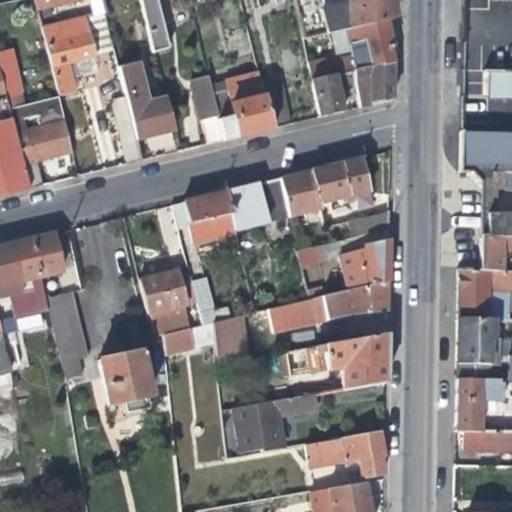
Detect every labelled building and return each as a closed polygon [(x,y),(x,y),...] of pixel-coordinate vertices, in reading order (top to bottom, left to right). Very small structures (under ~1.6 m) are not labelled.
[(6,0),(2,1),(0,1),(0,14),(9,13),(6,0)] [(29,0),(32,10),(74,0),(29,0)] [(150,0),(135,0),(136,3),(148,51),(162,47),(150,0)] [(289,0),(298,38),(339,29),(377,21),(385,19),(386,3),(385,0),(348,0),(349,0),(321,6),(318,0),(289,0)] [(37,28),(54,97),(70,92),(63,64),(84,59),(91,58),(81,18),(37,28)] [(382,38),(377,21),(339,29),(345,56),(328,59),(331,73),(348,69),(385,61),(380,48),(385,47),(382,38)] [(511,56),(511,46),(459,44),(459,56),(459,71),(511,71),(511,56)] [(11,95),(16,94),(6,49),(0,50),(0,84),(11,133),(24,187),(37,184),(31,160),(52,155),(64,153),(56,122),(20,131),(14,108),(11,95)] [(134,60),(113,65),(116,76),(120,94),(131,138),(152,133),(170,128),(160,94),(144,98),(134,60)] [(350,87),(354,106),(384,98),(384,76),(385,61),(348,69),(349,81),(350,87)] [(218,80),(203,83),(217,140),(244,133),(267,127),(256,82),(253,68),(217,77),(218,80)] [(334,92),(350,87),(349,81),(348,69),(331,73),(306,78),(315,115),(328,112),(338,110),(334,92)] [(457,172),(468,172),(511,173),(511,71),(459,71),(459,83),(459,95),(488,95),(498,95),(511,95),(511,100),(511,133),(458,133),(457,172)] [(196,125),(201,143),(217,140),(203,83),(201,74),(184,78),(196,125)] [(274,78),(256,82),(267,127),(284,123),(274,78)] [(0,192),(24,187),(11,133),(9,133),(0,94),(0,192)] [(20,106),(16,94),(11,95),(14,108),(20,106)] [(108,97),(124,162),(136,159),(131,138),(120,94),(108,97)] [(334,167),(309,173),(317,206),(366,193),(359,161),(334,167)] [(511,190),(511,173),(468,172),(480,185),(484,189),(490,189),(496,190),(511,190)] [(286,219),(300,215),(318,211),(317,206),(309,173),(293,177),(278,181),(285,211),(286,219)] [(264,216),(285,211),(278,181),(252,187),(225,194),(233,232),(265,224),(264,216)] [(496,217),(496,190),(490,189),(484,189),(480,185),(478,236),(481,236),(483,216),(496,217)] [(237,248),(233,232),(225,194),(202,199),(170,207),(177,233),(187,231),(191,245),(211,241),(215,254),(237,248)] [(322,228),(318,211),(300,215),(304,233),(322,228)] [(354,222),(349,223),(352,239),(386,230),(386,214),(354,222)] [(477,264),(477,272),(498,273),(498,254),(511,254),(511,217),(496,217),(483,216),(481,236),(478,236),(477,236),(477,247),(477,256),(477,264)] [(340,242),(352,239),(349,223),(324,230),(328,245),(340,242)] [(352,239),(340,242),(343,255),(318,261),(327,297),(352,291),(384,283),(385,266),(386,230),(352,239)] [(51,236),(30,242),(39,278),(60,274),(51,236)] [(39,278),(30,242),(9,246),(0,248),(0,297),(10,295),(11,302),(15,317),(46,310),(43,294),(39,278)] [(315,282),(312,267),(315,266),(311,250),(295,254),(302,284),(315,282)] [(161,275),(137,281),(146,315),(185,306),(176,272),(161,275)] [(511,273),(498,273),(477,272),(455,272),(455,295),(454,322),(484,322),(485,294),(511,294),(511,273)] [(319,299),(315,282),(302,284),(306,302),(319,299)] [(384,303),(384,283),(352,291),(327,297),(319,299),(324,323),(349,317),(383,315),(384,303)] [(191,291),(197,315),(209,312),(203,288),(191,291)] [(85,358),(69,294),(46,300),(62,364),(85,358)] [(10,295),(0,297),(0,303),(11,302),(10,295)] [(272,334),(324,323),(319,299),(306,302),(266,311),(272,334)] [(209,313),(209,312),(197,315),(200,327),(211,325),(225,321),(222,311),(209,313)] [(19,316),(20,329),(40,328),(39,315),(19,316)] [(240,317),(225,321),(211,325),(213,344),(215,367),(244,362),(240,317)] [(491,322),(484,322),(454,322),(454,349),(453,381),(505,382),(511,382),(511,358),(509,358),(509,343),(491,342),(491,322)] [(193,329),(197,348),(213,344),(211,325),(200,327),(193,329)] [(164,355),(197,348),(193,329),(162,337),(164,355)] [(0,375),(9,374),(4,349),(0,332),(0,375)] [(339,392),(382,384),(382,362),(383,337),(283,355),(288,379),(301,377),(299,362),(308,360),(311,375),(340,370),(339,392)] [(22,346),(4,349),(9,374),(10,373),(28,369),(22,346)] [(97,362),(106,407),(147,399),(139,353),(117,358),(97,362)] [(0,387),(12,385),(10,373),(9,374),(0,375),(0,387)] [(505,392),(505,382),(453,381),(453,406),(453,435),(460,435),(477,435),(478,404),(500,405),(500,392),(505,392)] [(259,454),(279,450),(274,425),(273,419),(324,409),(322,395),(228,411),(237,455),(258,452),(259,454)] [(511,421),(499,422),(499,435),(511,435),(511,421)] [(175,431),(178,473),(192,471),(189,430),(175,431)] [(376,433),(302,446),(304,455),(307,470),(355,462),(357,470),(352,471),(354,481),(372,478),(380,476),(377,458),(380,458),(376,433)] [(511,435),(499,435),(477,435),(460,435),(460,454),(472,454),(477,454),(476,459),(496,459),(496,454),(511,453),(511,435)] [(365,511),(365,510),(364,502),(363,502),(361,486),(307,494),(310,511),(365,511)]
